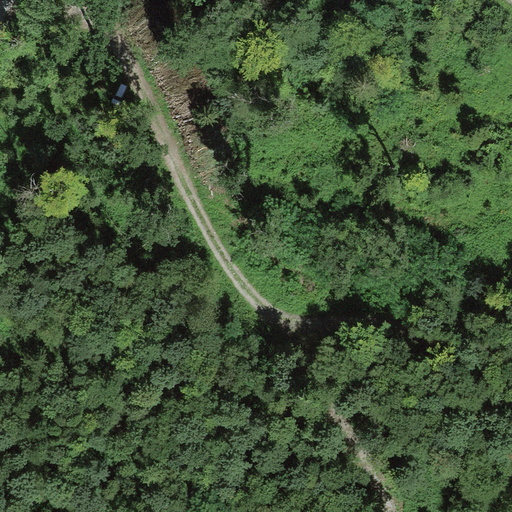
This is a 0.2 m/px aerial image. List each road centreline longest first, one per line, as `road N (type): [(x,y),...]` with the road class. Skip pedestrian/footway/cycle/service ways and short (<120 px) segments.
road 1 (track): [(31,0),(110,38),(127,57),(239,286),(310,363),(391,511)]
road 2 (track): [(271,318),(396,328),(511,352)]
